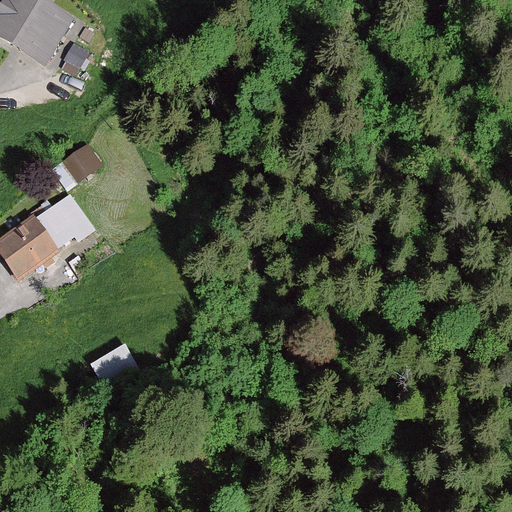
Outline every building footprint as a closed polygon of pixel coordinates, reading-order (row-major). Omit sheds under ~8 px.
[(75,17),(46,0),(3,0),(0,6),(0,37),(15,46),(46,65),(75,17)] [(89,144),(52,168),(67,190),(103,166),(89,144)] [(70,195),(36,218),(56,248),(73,237),(78,244),(96,232),(70,195)] [(34,215),(0,238),(0,254),(17,280),(59,252),(56,248),(36,218),(34,215)] [(126,347),(94,367),(110,394),(143,375),(126,347)]
